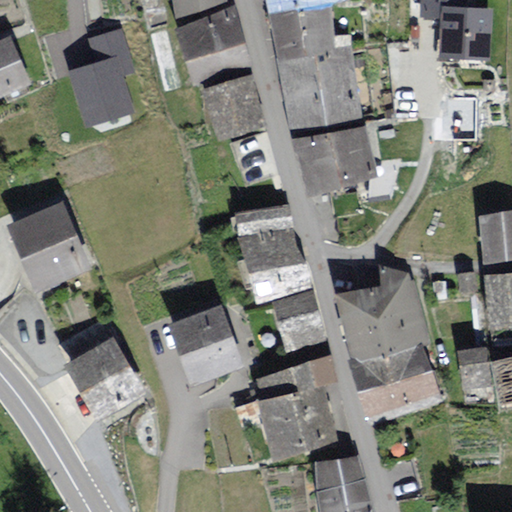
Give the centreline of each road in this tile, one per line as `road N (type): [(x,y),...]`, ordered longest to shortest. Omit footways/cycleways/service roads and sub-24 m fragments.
road 1 (residential): [(388,511),(311,261),(244,0)]
road 2 (primary): [(88,511),(0,379)]
